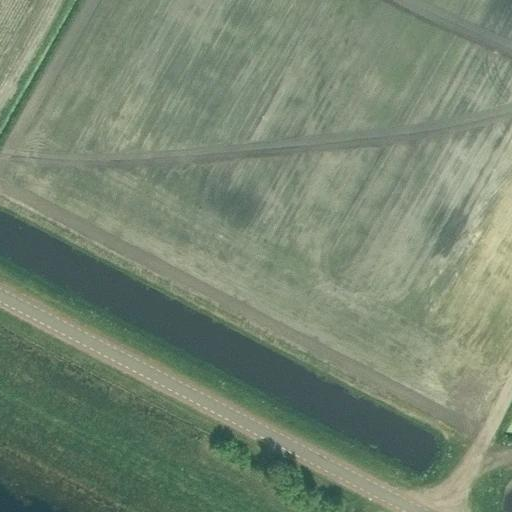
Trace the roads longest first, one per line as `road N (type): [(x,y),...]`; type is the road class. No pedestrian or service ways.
road 1 (unclassified): [(421,511),(0,293)]
road 2 (track): [(451,511),(511,396)]
